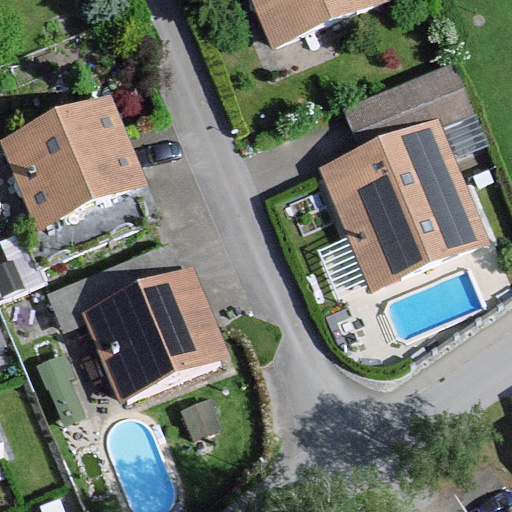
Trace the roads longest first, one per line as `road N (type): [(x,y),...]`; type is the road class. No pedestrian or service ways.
road 1 (residential): [(343,445),(156,0)]
road 2 (residential): [(511,355),(378,443),(343,445)]
